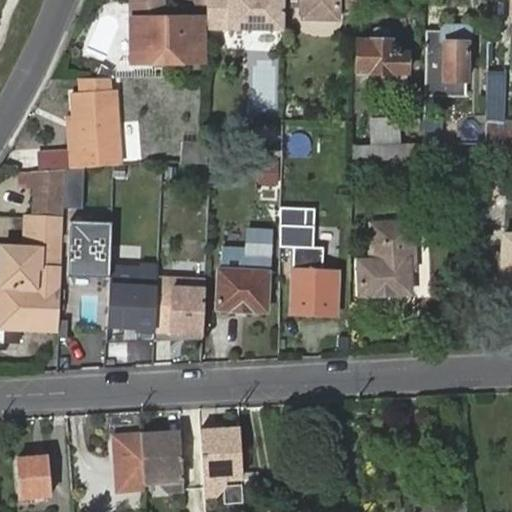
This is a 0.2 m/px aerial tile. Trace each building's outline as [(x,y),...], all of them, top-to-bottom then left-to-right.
[(163,18),(164,11),(163,0),(127,0),(127,59),(181,59),(203,59),(202,18),(163,18)] [(284,0),(206,0),(207,29),(284,29),(284,0)] [(356,2),(355,0),(300,0),(300,18),(339,19),(339,1),(356,2)] [(424,99),(444,100),(465,99),(466,42),(470,38),(471,29),(466,25),(445,25),(441,28),(441,40),(425,39),(424,99)] [(357,40),(356,70),(370,71),(371,72),(374,72),(374,83),(389,83),(389,72),(407,73),(407,53),(391,53),(392,39),(390,39),(390,30),(387,27),(375,27),(374,29),(373,39),(371,39),(371,41),(357,40)] [(507,47),(487,46),(485,127),(504,127),(507,47)] [(122,166),(116,90),(67,93),(69,116),(64,116),(68,167),(122,166)] [(287,165),(319,166),(320,129),(287,128),(287,165)] [(485,134),(485,144),(511,142),(511,130),(505,130),(505,135),(485,134)] [(206,165),(206,140),(181,140),(181,165),(206,165)] [(423,144),(353,145),(352,171),(423,173),(423,144)] [(0,210),(30,214),(34,167),(29,167),(0,167),(0,210)] [(280,186),(281,169),(262,167),(260,184),(280,186)] [(278,246),(292,246),(312,247),(313,209),(280,208),(278,246)] [(56,269),(59,218),(46,216),(40,216),(23,215),(20,247),(0,245),(0,327),(6,328),(7,327),(6,343),(51,344),(52,327),(53,327),(56,269)] [(66,274),(108,276),(108,269),(110,222),(69,220),(66,274)] [(406,263),(413,263),(411,224),(372,225),(373,252),(369,252),(370,260),(357,260),(359,296),(408,295),(407,271),(406,263)] [(248,231),(245,272),(267,274),(270,233),(248,231)] [(511,234),(502,234),(500,293),(511,293),(511,234)] [(312,247),(292,246),(290,312),(336,313),(337,272),(323,271),(323,247),(312,247)] [(156,271),(108,269),(106,327),(134,328),(133,341),(154,342),(154,339),(202,341),(205,282),(156,280),(156,271)] [(267,274),(245,272),(218,270),(216,309),(265,312),(267,274)] [(216,435),(200,436),(205,498),(217,497),(225,490),(224,485),(228,480),(243,480),(239,428),(215,430),(216,435)] [(160,434),(140,436),(144,485),(159,484),(172,493),(184,492),(180,438),(160,439),(160,434)] [(144,492),(140,436),(111,438),(115,494),(144,492)] [(16,461),(19,497),(50,495),(47,458),(16,461)]
